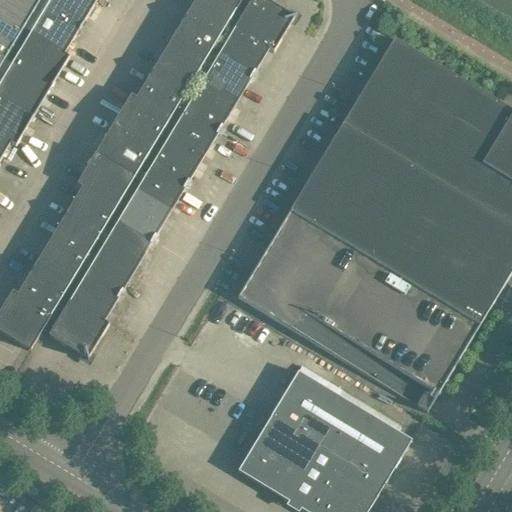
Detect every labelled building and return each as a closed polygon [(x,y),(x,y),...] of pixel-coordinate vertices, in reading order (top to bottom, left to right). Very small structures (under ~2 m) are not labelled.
[(0,0),(0,18),(23,32),(39,5),(30,0),(0,0)] [(98,1),(96,0),(51,0),(47,8),(81,28),(98,1)] [(237,10),(219,0),(196,0),(186,17),(220,38),(237,10)] [(219,0),(237,10),(242,0),(219,0)] [(269,50),(274,53),(294,20),(292,16),(265,0),(252,0),(235,28),(270,49),(269,50)] [(30,35),(65,55),(65,54),(81,28),(47,8),(30,35)] [(220,38),(186,17),(169,44),(204,65),(220,38)] [(0,56),(6,60),(23,32),(0,18),(0,56)] [(219,56),(253,76),(269,50),(270,49),(235,28),(219,56)] [(70,57),(65,54),(65,55),(30,35),(12,65),(52,88),(70,57)] [(237,299),(427,414),(439,394),(482,324),(494,303),(511,273),(511,110),(394,39),(369,81),(322,159),(269,246),(237,299)] [(204,65),(169,44),(153,72),(187,93),(204,65)] [(253,76),(219,56),(202,83),(236,104),(253,76)] [(52,88),(12,65),(0,84),(0,94),(35,116),(52,88)] [(187,93),(153,72),(137,99),(136,99),(170,120),(187,93)] [(186,110),(220,131),(236,104),(202,83),(186,110)] [(11,144),(16,147),(35,116),(0,94),(0,135),(12,143),(11,144)] [(137,99),(132,95),(113,126),(152,150),(170,120),(136,99),(137,99)] [(169,138),(203,158),(220,131),(186,110),(169,138)] [(152,150),(113,126),(96,154),(136,177),(152,150)] [(12,143),(0,135),(0,162),(11,144),(12,143)] [(153,165),(187,186),(203,158),(169,138),(153,165)] [(78,185),(83,188),(83,187),(118,207),(136,177),(96,154),(78,185)] [(136,192),(170,213),(187,186),(153,165),(136,192)] [(118,207),(83,187),(83,188),(67,214),(101,235),(118,207)] [(119,220),(154,241),(170,213),(136,192),(119,220)] [(101,235),(67,214),(50,241),(85,262),(101,235)] [(103,247),(137,268),(154,241),(119,220),(103,247)] [(85,262),(50,241),(34,269),(68,289),(85,262)] [(86,275),(121,295),(137,268),(103,247),(86,275)] [(68,289),(34,269),(18,295),(17,296),(52,317),(68,289)] [(70,302),(104,323),(105,322),(121,295),(86,275),(70,302)] [(18,295),(13,292),(0,313),(0,332),(31,351),(52,317),(17,296),(18,295)] [(110,325),(105,322),(104,323),(70,302),(49,336),(86,358),(90,357),(110,325)] [(379,496),(384,486),(385,487),(412,441),(298,372),(284,396),(271,418),(266,427),(259,438),(260,439),(241,471),(281,496),(280,497),(289,503),(291,499),(297,503),(303,507),(301,510),(304,511),(367,511),(371,506),(372,507),(379,496)]
